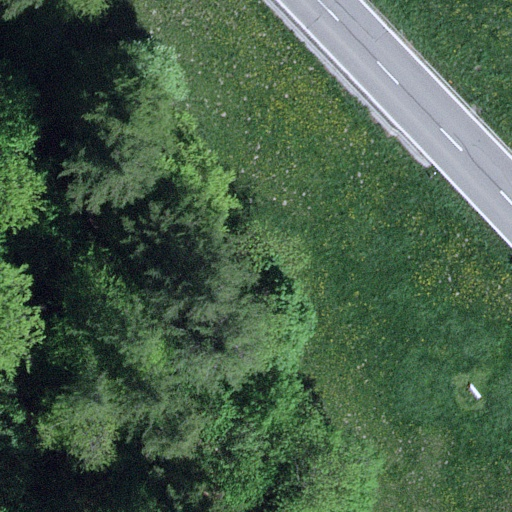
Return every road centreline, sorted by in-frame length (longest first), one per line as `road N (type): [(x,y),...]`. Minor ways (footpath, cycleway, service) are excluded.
road 1 (track): [(223,511),(142,367),(0,60)]
road 2 (primary): [(511,203),(317,0)]
